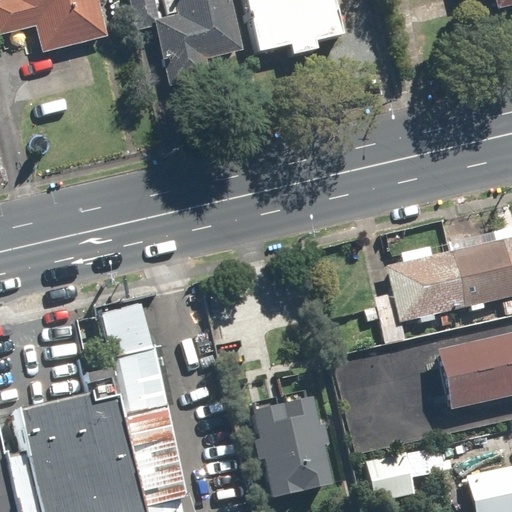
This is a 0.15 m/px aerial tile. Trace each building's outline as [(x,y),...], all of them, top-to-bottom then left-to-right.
[(0,40),(32,33),(38,54),(104,37),(94,0),(5,0),(0,1),(0,40)] [(149,0),(125,0),(133,36),(152,32),(163,91),(206,83),(203,66),(240,59),(228,0),(169,0),(174,22),(155,26),(149,0)] [(241,0),(254,59),(288,51),(290,60),(312,55),(311,47),(339,41),(330,0),(241,0)] [(511,0),(454,0),(455,4),(472,0),(488,0),(491,14),(511,9),(511,0)] [(511,236),(380,266),(392,323),(511,296),(511,236)] [(511,332),(429,351),(443,412),(511,396),(511,332)] [(106,391),(134,511),(184,511),(160,409),(144,413),(131,355),(99,363),(106,391)] [(134,511),(106,391),(5,415),(28,511),(134,511)] [(305,399),(246,411),(252,442),(247,443),(251,465),(256,464),(264,501),(321,490),(314,454),(320,452),(315,426),(311,426),(305,399)] [(400,455),(362,464),(371,505),(409,496),(400,455)] [(0,511),(10,511),(0,467),(0,511)] [(511,511),(511,469),(462,481),(469,511),(511,511)]
